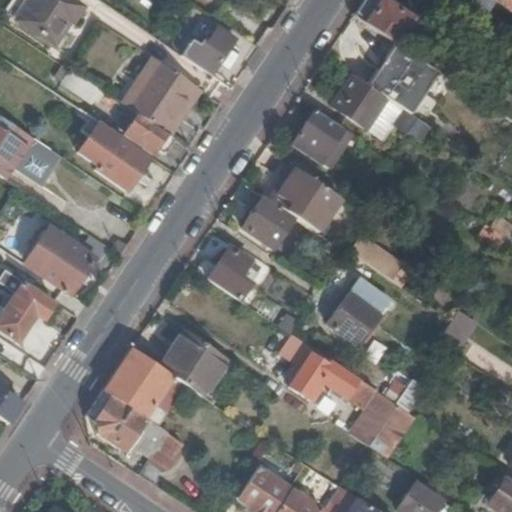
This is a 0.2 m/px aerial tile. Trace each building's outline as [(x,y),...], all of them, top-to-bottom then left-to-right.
[(84,8),(73,1),(73,0),(28,0),(12,25),(50,51),(67,26),(70,28),(84,8)] [(412,20),(383,0),(364,0),(352,19),(394,47),(412,20)] [(490,11),(493,7),(503,14),(511,0),(479,0),(478,2),(490,11)] [(201,51),(188,43),(177,59),(207,80),(232,42),(215,30),(201,51)] [(394,47),(366,88),(368,90),(384,100),(400,111),(404,114),(409,117),(437,76),(394,47)] [(147,60),(136,77),(117,106),(130,114),(162,136),(183,105),(189,109),(199,95),(147,60)] [(69,74),(60,87),(89,107),(92,102),(98,105),(103,97),(69,74)] [(352,79),(330,111),(341,119),(348,124),(363,133),(383,102),(367,92),(368,90),(366,88),(352,79)] [(454,87),(442,104),(470,122),(483,106),(454,87)] [(384,100),(383,102),(363,133),(379,144),(400,111),(384,100)] [(189,109),(183,105),(162,136),(168,140),(189,109)] [(150,152),(160,159),(171,142),(168,140),(162,136),(130,114),(117,133),(121,136),(120,138),(147,156),(150,152)] [(292,149),(318,166),(341,132),(335,128),(314,114),(297,140),(298,141),(292,149)] [(404,114),(394,130),(398,133),(418,146),(428,130),(409,117),(404,114)] [(348,124),(341,119),(335,128),(341,132),(342,133),(348,124)] [(145,162),(117,142),(118,140),(87,120),(77,134),(81,137),(86,141),(75,157),(95,171),(93,174),(123,194),(145,162)] [(0,181),(21,195),(44,160),(48,154),(0,121),(0,181)] [(48,154),(44,160),(57,169),(61,163),(48,154)] [(256,196),(261,199),(293,220),(318,237),(340,205),(279,164),(256,196)] [(269,235),(278,240),(293,220),(261,199),(241,231),(262,245),(269,235)] [(510,228),(495,219),(488,229),(505,241),(510,228)] [(483,225),(476,236),(498,251),(505,241),(488,229),(483,225)] [(24,262),(23,271),(67,300),(92,262),(58,239),(57,240),(48,234),(42,235),(24,262)] [(397,280),(394,278),(402,265),(359,238),(349,254),(394,285),(397,280)] [(115,242),(107,253),(117,259),(125,248),(115,242)] [(203,261),(194,275),(236,303),(250,283),(242,277),(249,266),(227,251),(215,268),(203,261)] [(32,318),(40,322),(51,306),(3,274),(0,279),(0,288),(11,296),(0,312),(0,339),(12,347),(32,318)] [(354,301),(346,296),(324,328),(345,342),(348,339),(352,341),(356,335),(360,337),(363,332),(367,334),(387,305),(362,289),(354,301)] [(284,319),(277,330),(288,337),(289,338),(296,327),(284,319)] [(449,322),(436,344),(453,355),(467,333),(449,322)] [(227,356),(186,329),(158,371),(170,379),(201,400),(227,356)] [(276,356),(298,371),(286,389),(310,404),(322,386),(343,399),(340,404),(344,407),(347,403),(360,411),(345,435),(365,448),(393,407),(381,399),(309,351),(289,338),(288,337),(276,356)] [(158,371),(129,352),(100,393),(151,427),(169,401),(160,395),(170,379),(158,371)] [(410,381),(404,391),(393,407),(406,416),(423,389),(410,381)] [(404,391),(392,383),(381,399),(393,407),(404,391)] [(133,441),(139,444),(134,451),(145,459),(162,434),(151,427),(100,393),(82,420),(90,426),(93,436),(119,454),(125,444),(130,446),(133,441)] [(0,422),(6,426),(18,409),(0,396),(0,422)] [(406,416),(393,407),(365,448),(385,462),(413,420),(406,416)] [(179,446),(162,434),(145,459),(162,471),(179,446)] [(134,451),(131,450),(123,463),(137,472),(145,459),(134,451)] [(511,454),(502,470),(511,476),(511,454)] [(352,468),(336,458),(322,479),(338,490),(352,468)] [(269,511),(285,490),(255,470),(235,501),(251,511),(269,511)] [(506,481),(500,477),(480,508),(486,511),(506,481)] [(511,511),(511,485),(506,481),(486,511),(485,511),(511,511)] [(412,485),(394,511),(433,511),(439,504),(412,485)] [(370,511),(338,490),(322,511),(370,511)] [(318,511),(289,492),(275,511),(318,511)]
